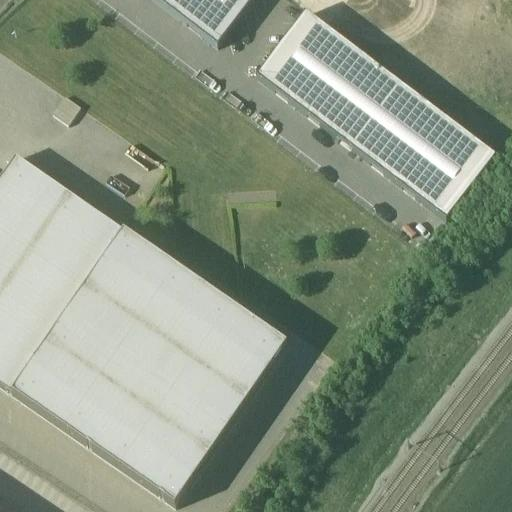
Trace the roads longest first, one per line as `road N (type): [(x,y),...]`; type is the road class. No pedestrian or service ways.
road 1 (unknown): [(115,0),(356,182)]
road 2 (unknown): [(0,85),(160,214)]
